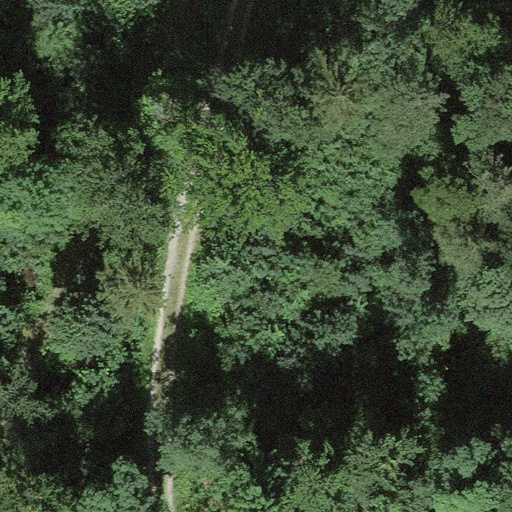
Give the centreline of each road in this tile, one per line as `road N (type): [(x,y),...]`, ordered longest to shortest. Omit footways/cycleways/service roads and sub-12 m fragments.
road 1 (track): [(155,511),(173,258),(248,0)]
road 2 (track): [(0,434),(187,0)]
